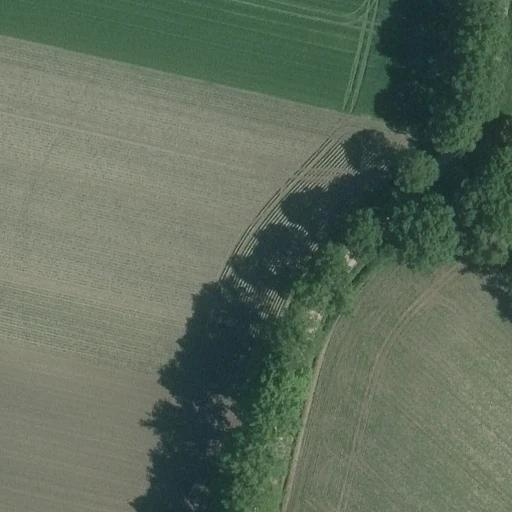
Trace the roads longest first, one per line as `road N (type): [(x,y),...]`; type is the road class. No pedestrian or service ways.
road 1 (track): [(259,511),(308,332),(334,282),(474,123)]
road 2 (unclassified): [(474,123),(492,75),(503,0)]
